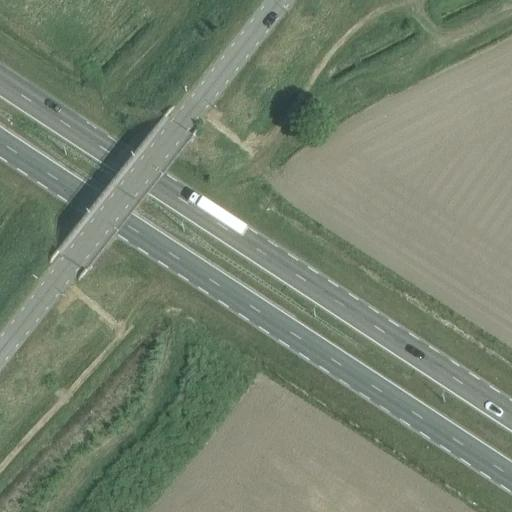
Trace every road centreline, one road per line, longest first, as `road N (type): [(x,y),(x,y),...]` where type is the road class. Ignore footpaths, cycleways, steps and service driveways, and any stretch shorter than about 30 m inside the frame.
road 1 (primary): [(511,420),(0,79)]
road 2 (primary): [(0,142),(511,478)]
road 3 (unclassified): [(64,273),(282,0)]
road 4 (track): [(258,154),(511,5)]
